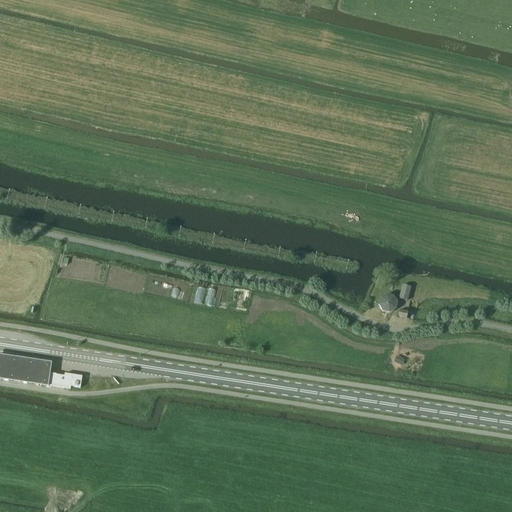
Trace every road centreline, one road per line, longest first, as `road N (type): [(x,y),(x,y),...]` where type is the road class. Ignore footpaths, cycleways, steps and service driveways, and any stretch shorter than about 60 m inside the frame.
road 1 (unclassified): [(511,329),(380,326),(289,285),(0,224)]
road 2 (primary): [(511,424),(0,344)]
